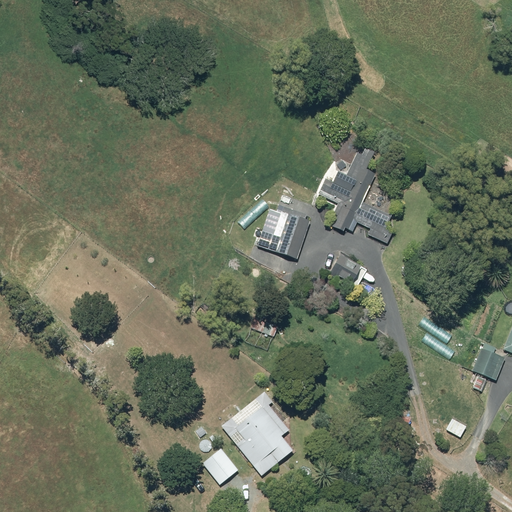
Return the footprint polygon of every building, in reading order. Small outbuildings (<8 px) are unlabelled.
[(330,154),(350,160),(350,162),(348,162),(343,180),(323,175),(318,195),(335,199),(328,229),(389,244),(397,212),(371,206),(379,171),(368,168),(374,145),(357,141),(358,138),(335,132),(330,154)] [(283,205),(275,232),(266,230),(261,248),(270,251),(295,258),(308,212),(283,205)] [(365,270),(334,253),(320,279),(350,296),(365,270)] [(511,320),(500,351),(511,355),(511,320)] [(500,355),(478,346),(468,371),(489,380),(500,355)] [(304,449),(252,394),(220,424),(273,479),(304,449)] [(200,422),(179,441),(199,462),(220,443),(200,422)] [(239,471),(221,447),(201,462),(220,486),(239,471)]
